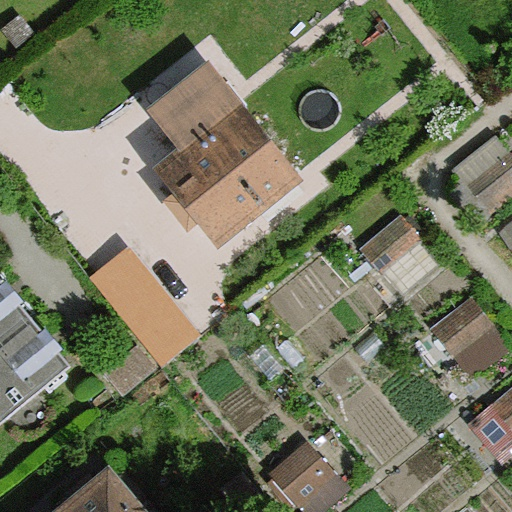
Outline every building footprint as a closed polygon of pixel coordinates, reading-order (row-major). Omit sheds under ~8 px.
[(189,155),(240,114),(209,76),(158,117),(189,155)] [(189,155),(167,172),(221,239),(292,179),(240,114),(189,155)] [(156,275),(135,250),(103,276),(124,301),(156,275)] [(0,346),(33,319),(0,279),(0,346)] [(204,336),(167,290),(127,322),(146,345),(154,339),(172,362),(204,336)] [(0,426),(73,366),(33,319),(0,346),(0,426)] [(511,387),(489,405),(511,434),(511,387)] [(326,438),(280,459),(305,511),(350,490),(326,438)] [(137,511),(111,479),(72,511),(137,511)]
